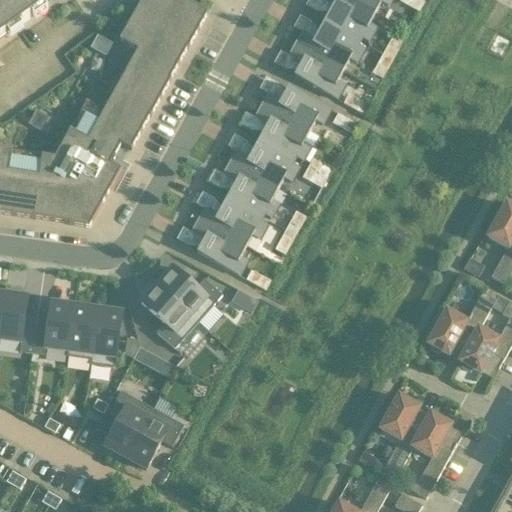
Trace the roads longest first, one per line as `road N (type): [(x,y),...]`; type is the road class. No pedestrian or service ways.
road 1 (residential): [(0,244),(99,258),(122,253),(257,10)]
road 2 (residential): [(0,421),(183,511)]
road 3 (unknown): [(92,3),(0,94)]
